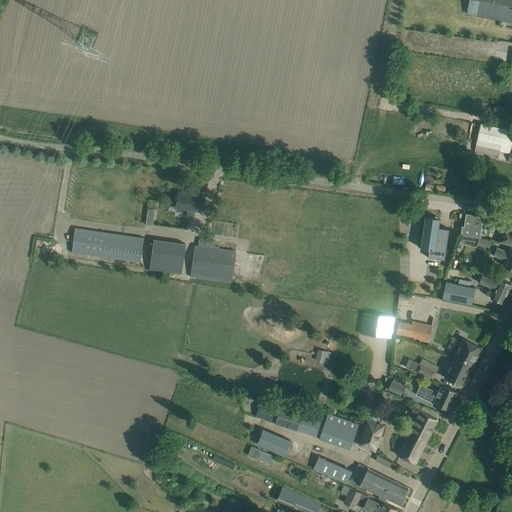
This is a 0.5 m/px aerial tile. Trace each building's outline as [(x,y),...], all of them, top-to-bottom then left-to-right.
[(511,0),(469,0),(467,14),(476,15),(511,21),(511,0)] [(503,116),(504,107),(505,107),(501,106),(495,105),(493,114),(503,116)] [(480,123),(474,151),(508,158),(508,160),(511,161),(511,152),(510,152),(511,141),(511,132),(505,128),(480,123)] [(201,211),(201,205),(203,196),(178,192),(178,195),(176,195),(174,196),(173,198),(174,200),(175,201),(177,202),(176,207),(177,207),(188,209),(187,213),(187,217),(194,218),(195,210),(200,211),(201,211)] [(155,210),(148,209),(146,224),(153,225),(155,210)] [(481,222),(482,215),(466,213),(464,225),(462,225),(460,234),(478,238),(479,238),(481,222)] [(445,260),(449,228),(439,226),(439,222),(440,218),(425,216),(424,222),(420,247),(429,248),(427,257),(445,260)] [(140,261),(144,237),(75,228),(72,252),(140,261)] [(511,231),(504,230),(498,242),(511,245),(511,231)] [(473,244),(475,238),(462,235),(461,241),(473,244)] [(236,251),(219,248),(219,242),(215,241),(199,238),(198,245),(195,245),(191,276),(231,282),(236,251)] [(489,248),(491,241),(479,238),(478,238),(476,245),(489,248)] [(149,269),(181,273),(185,244),(154,239),(149,269)] [(511,248),(509,247),(507,251),(496,246),(493,254),(503,260),(501,264),(505,266),(502,272),(511,276),(511,248)] [(511,283),(502,279),(500,279),(498,282),(482,275),(479,282),(495,289),(491,298),(503,303),(511,283)] [(470,281),(460,279),(458,278),(457,285),(445,282),(442,297),(472,304),(475,288),(469,286),(470,281)] [(360,333),(391,338),(394,317),(363,312),(360,333)] [(429,342),(432,325),(412,321),(409,337),(429,342)] [(471,367),(481,346),(472,342),(467,339),(462,338),(454,354),(457,356),(455,360),(471,367)] [(471,367),(455,360),(453,363),(452,362),(445,377),(460,385),(466,373),(468,374),(471,367)] [(437,371),(419,363),(415,371),(433,379),(437,371)] [(392,382),(388,390),(401,395),(404,388),(392,382)] [(458,391),(448,387),(441,384),(437,391),(434,389),(433,391),(420,384),(416,393),(440,405),(449,410),(458,391)] [(325,421),(318,419),(260,401),(255,417),(319,437),(325,421)] [(437,418),(420,410),(410,430),(408,429),(396,453),(415,462),(437,418)] [(325,421),(319,437),(319,438),(350,450),(358,426),(358,424),(328,413),(325,421)] [(375,451),(383,425),(368,420),(360,444),(375,451)] [(256,444),(285,455),(290,441),(262,429),(256,444)] [(274,456),(272,455),(260,450),(257,458),(271,464),(274,456)] [(347,484),(352,471),(319,456),(318,456),(315,455),(312,463),(315,464),(313,468),(347,484)] [(389,467),(391,462),(378,455),(375,460),(389,467)] [(408,487),(359,462),(350,481),(367,489),(366,491),(372,494),(373,492),(380,495),(379,496),(382,498),(381,499),(384,500),(385,498),(399,504),(408,487)] [(395,511),(397,509),(388,505),(382,502),(380,504),(368,498),(369,496),(361,493),(362,492),(344,484),(345,484),(335,479),(331,488),(347,495),(343,502),(354,507),(356,503),(374,511),(395,511)] [(294,505),(309,511),(316,511),(321,502),(283,486),(276,500),(293,507),(294,505)]
